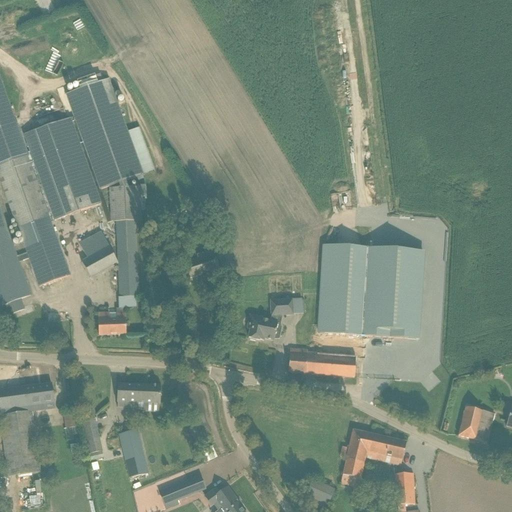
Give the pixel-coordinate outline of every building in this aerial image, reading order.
[(142,175),(108,80),(98,84),(95,76),(77,83),(80,90),(65,95),(74,118),(71,119),(102,204),(100,205),(106,224),(110,222),(110,217),(109,217),(100,191),(142,175)] [(0,177),(16,224),(27,254),(29,260),(30,261),(39,287),(69,276),(60,251),(50,223),(26,154),(15,124),(0,80),(0,177)] [(102,204),(71,119),(34,132),(23,136),(29,153),(26,154),(50,223),(100,205),(102,204)] [(138,297),(135,221),(141,221),(139,187),(108,189),(110,217),(110,222),(116,222),(119,298),(136,297),(138,297)] [(30,296),(0,211),(0,305),(0,307),(10,304),(13,314),(24,310),(21,300),(30,296)] [(164,231),(175,261),(185,257),(175,228),(164,231)] [(80,262),(90,278),(117,263),(101,233),(79,244),(86,259),(80,262)] [(324,246),(319,334),(364,337),(417,340),(422,252),(324,246)] [(197,260),(185,264),(190,279),(219,269),(212,250),(196,256),(197,260)] [(275,278),(276,294),(301,292),(300,275),(283,275),(283,277),(275,278)] [(250,315),(247,329),(250,330),(248,339),(250,339),(250,341),(255,342),(255,340),(259,341),(259,338),(263,339),(273,341),(279,316),(292,315),(292,300),(269,301),(270,317),(271,318),(270,321),(266,320),(266,318),(250,315)] [(126,335),(125,325),(125,309),(118,309),(116,309),(116,313),(115,313),(115,320),(109,320),(109,314),(97,314),(98,336),(126,335)] [(288,363),(288,374),(352,378),(354,378),(355,368),(356,357),(317,354),(307,354),(307,356),(306,356),(289,355),(288,363)] [(0,416),(31,412),(54,409),(51,384),(0,391),(0,416)] [(117,408),(125,408),(144,409),(144,404),(159,405),(160,386),(117,385),(116,403),(117,403),(117,408)] [(93,405),(83,407),(85,419),(94,417),(95,416),(93,405)] [(458,437),(486,444),(493,415),(465,407),(458,437)] [(31,412),(0,416),(0,420),(7,469),(0,470),(1,479),(40,473),(31,412)] [(62,414),(65,429),(78,427),(75,412),(62,414)] [(82,419),(90,455),(102,452),(94,417),(85,419),(82,419)] [(118,435),(129,479),(148,474),(137,431),(118,435)] [(342,448),(340,458),(346,459),(340,484),(350,487),(358,488),(365,459),(366,454),(401,462),(406,443),(353,431),(348,449),(342,448)] [(56,443),(58,464),(67,463),(65,442),(56,443)] [(446,511),(441,474),(423,477),(428,511),(446,511)] [(397,511),(418,511),(414,511),(404,511),(404,506),(414,505),(413,475),(395,476),(396,506),(397,506),(397,511)] [(188,481),(159,492),(165,509),(178,504),(176,501),(193,494),(188,481)] [(313,498),(330,504),(335,489),(318,483),(313,498)] [(216,490),(205,498),(211,506),(217,502),(222,509),(217,511),(242,511),(237,506),(239,504),(227,488),(219,494),(216,490)]
